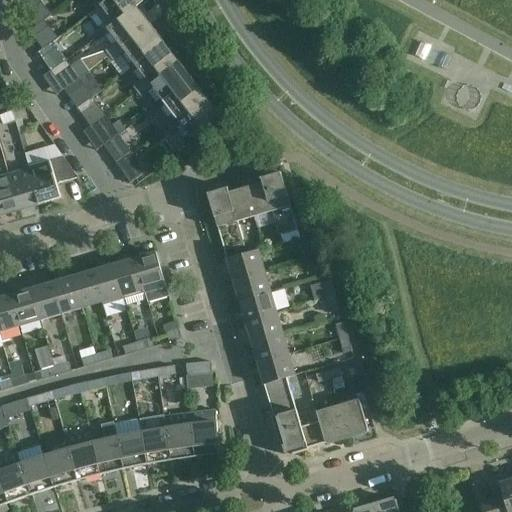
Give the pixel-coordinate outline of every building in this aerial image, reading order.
[(35,0),(33,0),(22,8),(27,15),(39,5),(35,0)] [(88,15),(102,33),(137,7),(144,2),(142,0),(108,0),(95,10),(88,15)] [(96,0),(91,4),(95,10),(108,0),(96,0)] [(109,57),(143,30),(150,25),(137,7),(102,33),(112,46),(105,51),(109,57)] [(42,22),(39,24),(30,31),(34,38),(46,29),(42,22)] [(150,25),(143,30),(109,57),(113,62),(120,57),(130,69),(164,43),(150,25)] [(133,87),(137,93),(178,61),(164,43),(130,69),(140,82),(133,87)] [(50,44),(45,47),(38,53),(42,59),(55,50),(50,44)] [(148,93),(158,106),(192,79),(178,61),(137,93),(141,98),(148,93)] [(51,71),(55,77),(55,78),(68,69),(63,62),(51,71)] [(192,79),(158,106),(167,118),(161,124),(165,129),(206,97),(192,79)] [(77,81),(67,88),(64,90),(69,96),(81,87),(77,81)] [(206,97),(165,129),(169,134),(176,129),(186,142),(220,116),(206,97)] [(90,100),(80,106),(77,108),(82,115),(94,106),(90,100)] [(23,107),(11,111),(15,120),(27,116),(23,107)] [(11,111),(0,115),(0,117),(3,125),(15,120),(11,111)] [(103,118),(94,125),(90,127),(95,133),(107,125),(103,118)] [(112,140),(116,137),(126,130),(119,121),(106,130),(112,140)] [(121,143),(116,137),(112,140),(104,146),(108,152),(121,143)] [(117,164),(121,170),(121,171),(134,162),(129,155),(117,164)] [(49,163),(29,169),(40,205),(61,198),(57,184),(78,178),(63,157),(49,162),(49,163)] [(8,175),(19,211),(40,205),(29,169),(8,175)] [(227,189),(208,194),(225,252),(244,246),(237,222),(271,212),(278,236),(298,231),(281,173),(261,179),(262,183),(239,190),(229,193),(227,189)] [(8,175),(0,177),(0,216),(19,211),(8,175)] [(324,254),(319,240),(312,242),(316,257),(324,254)] [(259,250),(227,260),(233,281),(265,272),(259,250)] [(169,297),(156,253),(135,259),(145,293),(148,303),(169,297)] [(328,269),(324,254),(316,257),(320,271),(328,269)] [(135,259),(127,261),(114,265),(124,300),(145,293),(135,259)] [(124,300),(114,265),(93,271),(103,303),(102,303),(103,306),(124,300)] [(73,277),(82,309),(102,303),(103,303),(93,271),(73,277)] [(265,272),(233,281),(239,302),(271,292),(265,272)] [(82,309),(73,277),(52,283),(61,315),(82,309)] [(328,298),(336,296),(332,281),(324,284),(328,298)] [(61,315),(52,283),(31,289),(41,321),(61,315)] [(41,321),(31,289),(11,295),(20,327),(41,321)] [(271,292),(239,302),(245,322),(277,313),(271,292)] [(0,332),(20,327),(11,295),(0,298),(0,332)] [(336,296),(328,298),(332,313),(340,310),(336,296)] [(245,322),(252,343),(283,334),(277,313),(245,322)] [(348,337),(344,323),(336,325),(340,339),(348,337)] [(205,328),(187,334),(192,351),(210,345),(205,328)] [(166,333),(169,343),(182,339),(179,330),(166,333)] [(289,355),(283,334),(252,343),(258,364),(289,355)] [(348,337),(340,339),(345,354),(352,352),(348,337)] [(151,338),(137,342),(140,351),(154,347),(151,338)] [(125,356),(140,351),(137,342),(122,346),(125,356)] [(319,355),(336,351),(334,342),(317,347),(319,355)] [(110,350),(95,354),(98,364),(113,359),(110,350)] [(84,368),(98,364),(95,354),(81,358),(84,368)] [(289,355),(258,364),(264,384),(287,378),(295,376),(289,355)] [(69,362),(54,366),(57,376),(71,371),(69,362)] [(211,362),(186,364),(187,376),(212,374),(211,362)] [(57,376),(54,366),(40,370),(42,380),(57,376)] [(157,369),(158,377),(175,374),(174,366),(157,369)] [(339,368),(328,371),(330,379),(341,376),(339,368)] [(157,369),(140,372),(141,380),(158,377),(157,369)] [(328,371),(316,375),(318,382),(330,379),(328,371)] [(15,388),(30,384),(27,374),(13,378),(15,388)] [(123,383),(121,375),(104,379),(106,387),(123,383)] [(0,389),(1,392),(15,388),(13,378),(0,381),(0,389)] [(271,417),(276,435),(301,427),(287,378),(264,384),(273,416),(271,417)] [(106,387),(104,379),(87,382),(89,390),(106,387)] [(53,392),(55,399),(72,394),(69,387),(53,392)] [(53,392),(27,399),(29,407),(55,399),(53,392)] [(359,400),(338,406),(347,437),(368,431),(359,400)] [(18,401),(2,407),(4,415),(21,409),(18,401)] [(316,412),(319,422),(320,422),(326,443),(347,437),(338,406),(316,412)] [(191,426),(195,458),(220,455),(215,411),(190,414),(191,426)] [(166,429),(171,461),(195,458),(191,426),(190,414),(165,417),(166,429)] [(320,422),(319,422),(301,427),(276,435),(279,442),(281,441),(285,455),(292,453),(293,455),(309,451),(308,449),(326,443),(320,422)] [(93,444),(101,475),(124,470),(117,438),(113,423),(101,426),(104,441),(93,444)] [(148,465),(171,461),(166,429),(142,434),(148,465)] [(69,450),(78,481),(101,475),(93,444),(90,432),(66,438),(69,450)] [(148,465),(142,434),(117,438),(124,470),(148,465)] [(45,457),(55,488),(78,481),(69,450),(45,457)] [(0,479),(9,504),(32,495),(21,465),(17,454),(0,460),(0,479)] [(21,465),(32,495),(55,488),(45,457),(21,465)] [(483,511),(511,511),(511,476),(502,479),(503,482),(500,483),(504,495),(481,502),(483,511)] [(0,507),(9,504),(0,479),(0,507)] [(374,506),(376,511),(399,511),(396,500),(374,506)]
